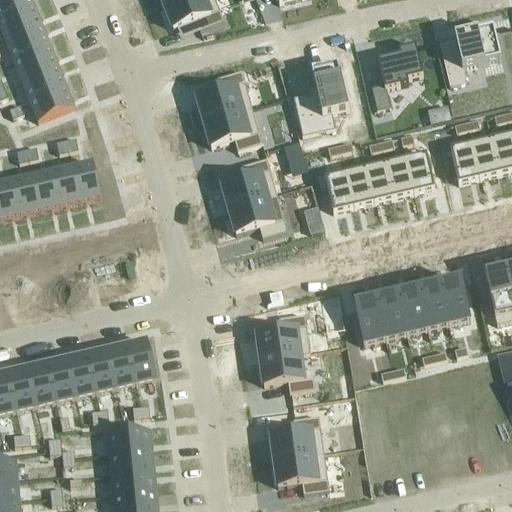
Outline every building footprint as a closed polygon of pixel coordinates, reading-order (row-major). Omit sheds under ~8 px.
[(29,0),(5,0),(0,2),(0,25),(34,12),(29,0)] [(159,0),(163,11),(191,0),(159,0)] [(212,0),(191,0),(163,11),(173,35),(177,34),(196,26),(200,37),(224,28),(212,0)] [(305,0),(276,0),(279,10),(306,3),(305,0)] [(34,12),(0,25),(0,32),(6,47),(42,32),(34,12)] [(42,32),(6,47),(14,67),(50,53),(42,32)] [(459,63),(444,66),(450,92),(467,88),(463,74),(501,65),(494,34),(455,43),(456,47),(459,63)] [(383,90),(371,92),(377,117),(390,114),(386,95),(408,90),(407,85),(423,82),(416,52),(398,56),(399,61),(378,66),(383,90)] [(50,53),(14,67),(22,87),(58,73),(50,53)] [(308,100),(293,104),(302,143),(335,135),(332,121),(349,117),(338,70),(328,72),(328,68),(314,71),(315,75),(311,76),(315,93),(317,99),(308,100)] [(58,73),(22,87),(30,107),(66,93),(58,73)] [(220,97),(197,103),(204,128),(252,115),(242,78),(217,85),(220,97)] [(66,93),(30,107),(38,128),(74,113),(66,93)] [(5,94),(0,95),(0,106),(8,103),(5,94)] [(20,111),(9,115),(13,125),(24,120),(20,111)] [(428,116),(431,130),(451,126),(448,112),(428,116)] [(252,115),(204,128),(211,154),(234,147),(237,158),(262,151),(252,115)] [(506,120),(494,122),(496,131),(508,128),(506,120)] [(478,126),(466,129),(468,137),(480,134),(478,126)] [(466,129),(454,132),(456,140),(468,137),(466,129)] [(412,141),(401,144),(402,152),(414,149),(412,141)] [(511,146),(511,141),(491,146),(499,181),(511,177),(511,146)] [(76,144),(66,146),(69,158),(78,156),(76,144)] [(66,146),(56,149),(59,160),(69,158),(66,146)] [(392,146),(381,149),(382,156),(394,154),(392,146)] [(491,146),(471,151),(479,185),(499,181),(491,146)] [(351,149),(340,152),(341,160),(353,157),(351,149)] [(381,149),(369,151),(371,159),(382,156),(381,149)] [(471,151),(450,155),(458,190),(479,185),(471,151)] [(340,152),(328,155),(330,162),(341,160),(340,152)] [(36,153),(26,155),(29,167),(39,165),(36,153)] [(26,155),(16,158),(19,169),(29,167),(26,155)] [(426,161),(406,166),(414,201),(434,196),(426,161)] [(245,184),(222,191),(229,216),(277,202),(266,166),(242,173),(245,184)] [(406,166),(386,170),(394,205),(414,201),(406,166)] [(93,169),(72,174),(80,209),(101,204),(93,169)] [(386,170),(366,175),(374,210),(394,205),(386,170)] [(72,174),(52,178),(60,213),(80,209),(72,174)] [(366,175),(346,179),(354,214),(374,210),(366,175)] [(52,178),(32,183),(41,218),(60,213),(52,178)] [(346,179),(325,184),(333,219),(354,214),(346,179)] [(32,183),(13,188),(21,223),(41,218),(32,183)] [(13,188),(0,190),(0,223),(1,227),(21,223),(13,188)] [(277,202),(229,216),(236,241),(259,234),(262,245),(287,238),(277,202)] [(308,231),(311,241),(325,238),(322,227),(308,231)] [(132,267),(124,269),(128,283),(135,281),(132,267)] [(511,296),(508,277),(486,282),(497,331),(511,327),(511,296)] [(462,288),(440,293),(449,332),(471,327),(462,288)] [(440,293),(419,298),(428,337),(449,332),(440,293)] [(419,298),(398,303),(407,342),(428,337),(419,298)] [(398,303),(377,308),(386,347),(407,342),(398,303)] [(377,308),(355,313),(364,352),(386,347),(377,308)] [(281,337),(257,340),(260,366),(310,359),(305,322),(279,325),(281,337)] [(148,348),(127,353),(135,391),(156,386),(148,348)] [(127,353),(107,358),(116,396),(135,391),(127,353)] [(466,354),(454,356),(456,364),(468,361),(466,354)] [(511,385),(511,357),(498,361),(504,387),(511,385)] [(107,358),(87,362),(96,400),(116,396),(107,358)] [(445,358),(433,361),(435,369),(447,366),(445,358)] [(310,359),(260,366),(264,392),(288,389),(289,400),(315,397),(313,385),(304,386),(300,362),(310,360),(310,359)] [(433,361),(422,364),(423,372),(435,369),(433,361)] [(87,362),(67,367),(76,405),(96,400),(87,362)] [(67,367),(47,371),(56,410),(76,405),(67,367)] [(47,371),(27,376),(36,414),(56,410),(47,371)] [(404,375),(393,378),(395,385),(406,383),(404,375)] [(27,376),(7,381),(16,419),(36,414),(27,376)] [(393,378),(381,380),(383,388),(395,385),(393,378)] [(7,381),(0,382),(0,422),(16,419),(7,381)] [(455,406),(441,408),(448,440),(462,437),(468,463),(495,457),(485,413),(458,419),(455,406)] [(149,414),(141,415),(142,425),(150,424),(149,414)] [(141,415),(133,416),(134,425),(142,425),(141,415)] [(108,418),(100,419),(101,429),(109,428),(108,418)] [(100,419),(92,420),(93,430),(101,429),(100,419)] [(295,438),(271,441),(274,467),(324,460),(319,423),(293,427),(295,438)] [(68,425),(60,426),(62,436),(70,434),(68,425)] [(149,436),(107,440),(110,461),(151,457),(149,436)] [(30,442),(22,443),(23,453),(31,452),(30,442)] [(22,443),(14,444),(15,454),(23,453),(22,443)] [(60,445),(50,446),(51,454),(61,453),(60,445)] [(61,453),(51,454),(52,462),(62,461),(62,458),(61,453)] [(72,457),(62,458),(62,461),(62,466),(72,465),(72,457)] [(151,457),(110,461),(112,481),(153,477),(151,457)] [(324,460),(274,467),(278,493),(302,490),(303,501),(329,498),(324,462),(324,460)] [(15,465),(0,466),(0,488),(17,487),(15,465)] [(72,465),(62,466),(63,474),(73,473),(72,465)] [(153,477),(112,481),(114,502),(155,498),(153,477)] [(79,485),(69,486),(70,494),(80,493),(79,485)] [(17,487),(0,488),(0,508),(19,507),(17,487)] [(62,495),(52,496),(53,504),(63,503),(62,495)] [(156,511),(155,498),(114,502),(114,511),(156,511)] [(63,503),(53,504),(53,511),(63,511),(63,503)]
